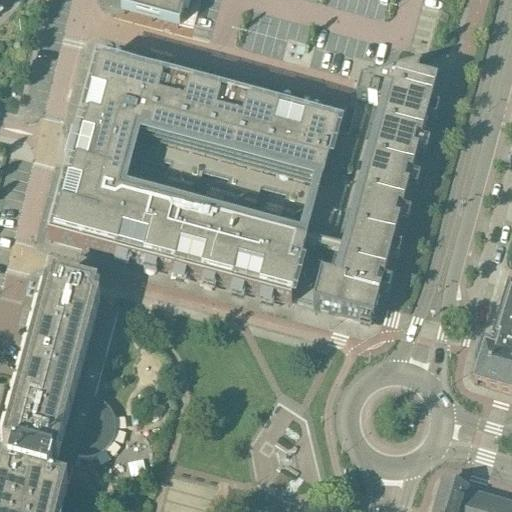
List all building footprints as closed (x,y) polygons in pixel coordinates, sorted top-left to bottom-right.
[(0,0),(0,12),(5,6),(10,0),(0,0)] [(125,0),(124,6),(122,16),(180,31),(185,15),(189,16),(193,0),(125,0)] [(74,172),(55,242),(282,303),(369,327),(434,87),(419,84),(421,77),(422,77),(422,74),(396,81),(366,73),(366,74),(373,76),(370,87),(362,89),(348,140),(100,73),(81,144),(74,172)] [(99,295),(55,283),(51,294),(46,293),(19,396),(14,394),(5,427),(10,428),(3,453),(14,456),(10,472),(0,469),(0,511),(61,511),(73,471),(76,472),(79,460),(80,461),(84,461),(88,461),(92,461),(96,460),(99,458),(103,456),(106,454),(109,451),(111,448),(113,445),(115,441),(116,437),(116,433),(116,429),(116,425),(115,421),(114,420),(113,418),(111,414),(109,411),(106,408),(103,406),(99,404),(96,402),(95,402),(119,312),(95,306),(99,295)] [(511,288),(508,287),(503,305),(502,305),(491,341),(494,343),(492,351),(484,349),(473,385),(511,396),(511,288)] [(511,511),(511,510),(466,496),(467,492),(445,486),(437,511),(511,511)]
